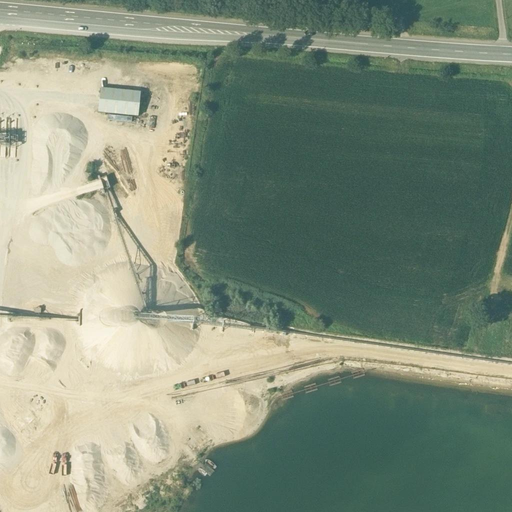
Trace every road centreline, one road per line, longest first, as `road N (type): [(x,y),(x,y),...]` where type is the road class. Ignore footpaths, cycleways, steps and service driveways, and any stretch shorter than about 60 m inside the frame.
road 1 (primary): [(511,56),(0,13)]
road 2 (track): [(400,48),(404,12),(305,0)]
